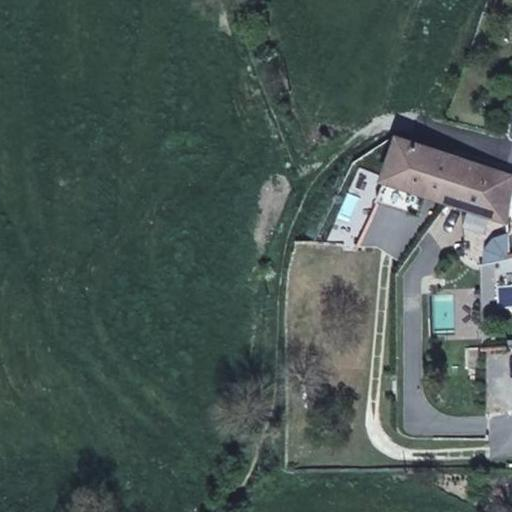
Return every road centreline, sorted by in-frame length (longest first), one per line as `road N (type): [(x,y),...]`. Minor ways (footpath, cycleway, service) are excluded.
road 1 (track): [(202,511),(265,477),(284,257),(323,168),(392,120),(507,150)]
road 2 (track): [(313,180),(236,0)]
